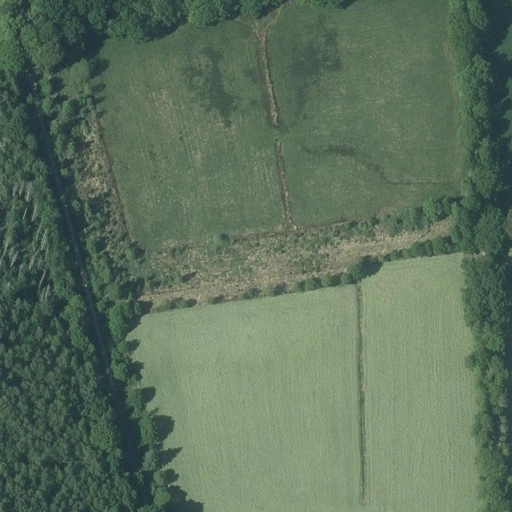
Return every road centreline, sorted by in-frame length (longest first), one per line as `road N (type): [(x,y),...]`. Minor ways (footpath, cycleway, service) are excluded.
road 1 (track): [(469,0),(496,511)]
road 2 (track): [(16,32),(147,511)]
